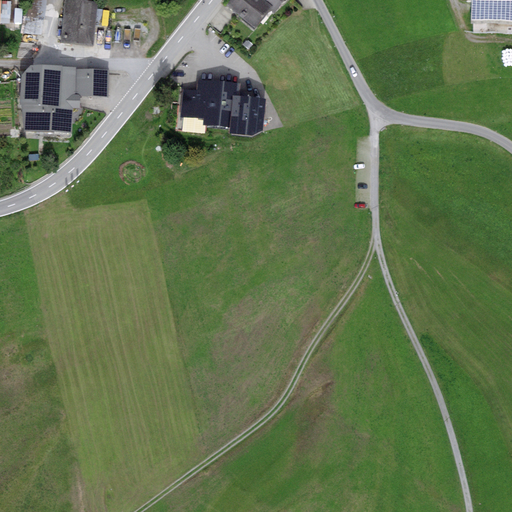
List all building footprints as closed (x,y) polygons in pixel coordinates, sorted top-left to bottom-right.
[(238,0),(230,11),(259,34),(273,15),(277,19),(291,0),(238,0)] [(511,0),(475,0),(475,28),(511,29),(511,0)] [(101,8),(69,5),(65,49),(97,52),(101,8)] [(77,101),(78,73),(36,72),(26,81),(24,137),(76,138),(76,129),(77,110),(77,101)] [(112,74),(78,73),(77,101),(111,102),(112,74)] [(241,101),(242,89),(201,85),(200,95),(195,95),(186,94),(183,121),(206,124),(205,132),(233,134),(237,101),(241,101)] [(237,101),(233,134),(233,138),(256,141),(267,136),(270,104),(246,102),(241,101),(237,101)]
